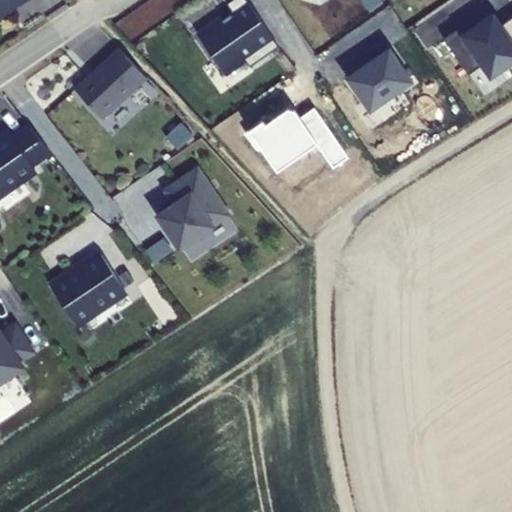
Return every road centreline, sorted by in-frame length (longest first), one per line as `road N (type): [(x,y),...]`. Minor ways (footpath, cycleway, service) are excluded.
road 1 (unclassified): [(511,107),(381,188),(329,245)]
road 2 (unknown): [(8,66),(115,186)]
road 3 (residential): [(0,71),(109,0)]
